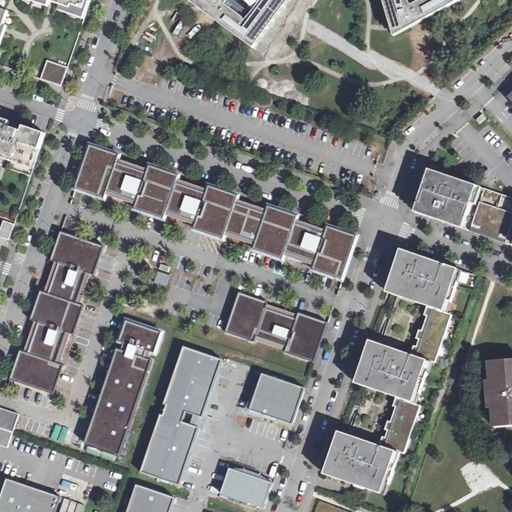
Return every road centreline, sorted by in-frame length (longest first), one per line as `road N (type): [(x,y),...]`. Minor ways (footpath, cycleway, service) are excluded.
road 1 (residential): [(81,115),(382,225)]
road 2 (residential): [(281,511),(382,225)]
road 3 (residential): [(81,115),(0,354)]
road 4 (residential): [(382,225),(409,148),(511,47)]
road 5 (residential): [(382,225),(511,269)]
road 6 (residential): [(119,0),(81,115)]
